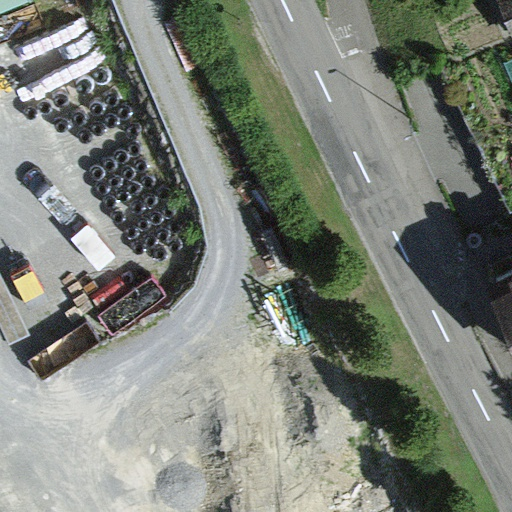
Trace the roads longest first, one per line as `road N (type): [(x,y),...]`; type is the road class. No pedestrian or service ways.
road 1 (tertiary): [(511,461),(387,219)]
road 2 (unknown): [(0,335),(113,511)]
road 3 (residential): [(387,219),(445,243),(511,354)]
road 4 (tertiary): [(387,219),(326,92)]
